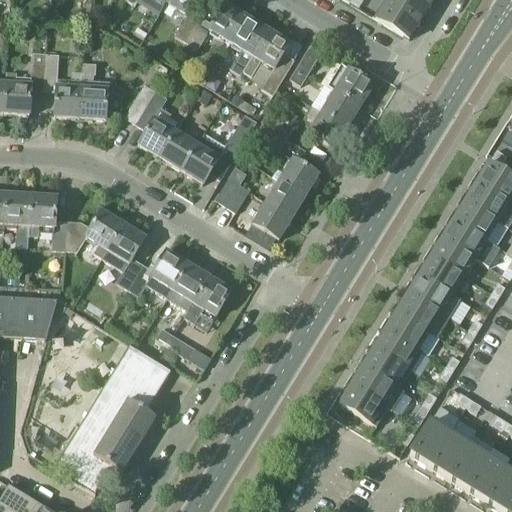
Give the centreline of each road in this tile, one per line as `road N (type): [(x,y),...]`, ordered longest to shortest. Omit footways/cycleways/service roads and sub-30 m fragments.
road 1 (residential): [(280,280),(93,166),(0,154)]
road 2 (residential): [(280,280),(138,511)]
road 3 (tertiary): [(196,511),(323,305)]
road 4 (tertiary): [(323,305),(450,100)]
road 5 (residential): [(410,75),(286,0)]
road 6 (residential): [(446,511),(339,444)]
